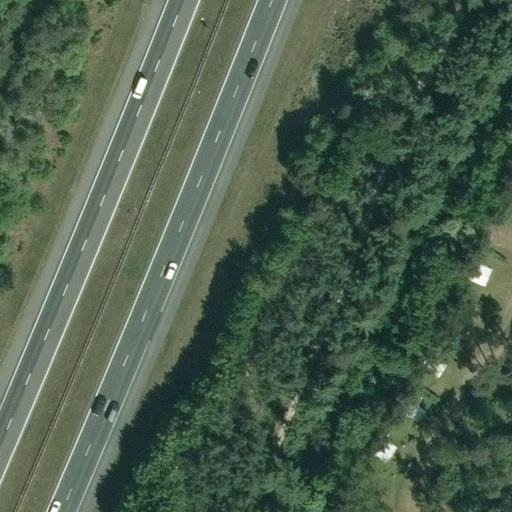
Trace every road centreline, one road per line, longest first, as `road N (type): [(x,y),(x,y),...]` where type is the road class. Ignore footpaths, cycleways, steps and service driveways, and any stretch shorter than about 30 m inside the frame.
road 1 (motorway): [(60,511),(271,0)]
road 2 (motorway): [(182,0),(0,441)]
